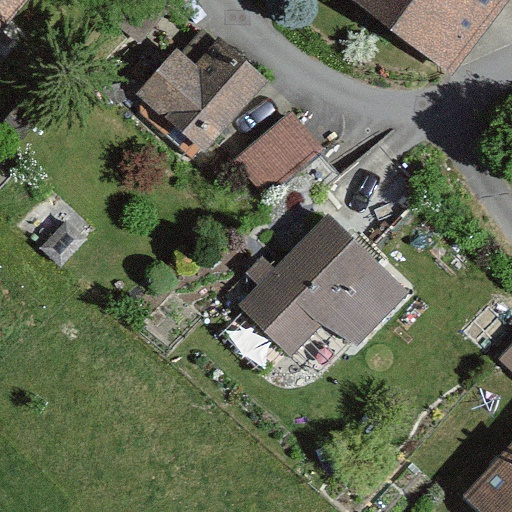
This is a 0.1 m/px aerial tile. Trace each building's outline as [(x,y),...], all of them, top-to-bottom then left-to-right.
[(0,0),(0,37),(32,0),(0,0)] [(355,0),(447,69),(499,0),(355,0)] [(182,44),(141,88),(203,146),(263,82),(221,43),(202,63),(182,44)] [(300,117),(256,151),(285,187),(328,152),(300,117)] [(413,294),(330,215),(244,304),(296,354),(327,321),(358,351),(413,294)] [(511,511),(511,431),(467,480),(503,511),(511,511)]
